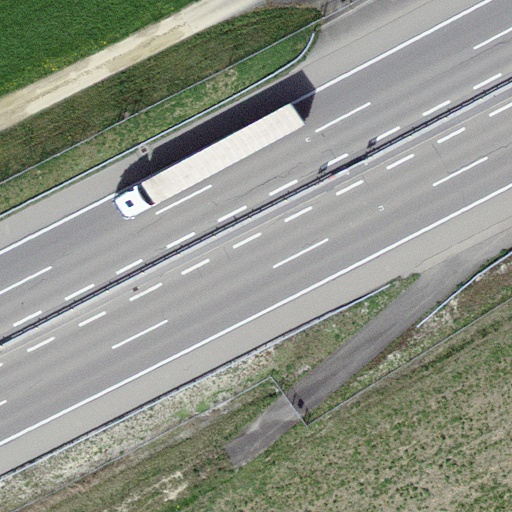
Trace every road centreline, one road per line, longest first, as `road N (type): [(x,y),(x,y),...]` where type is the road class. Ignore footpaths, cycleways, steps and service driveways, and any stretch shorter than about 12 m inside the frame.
road 1 (motorway): [(511,42),(0,303)]
road 2 (motorway): [(0,416),(511,159)]
road 3 (track): [(0,108),(222,0)]
road 4 (track): [(139,511),(292,408)]
